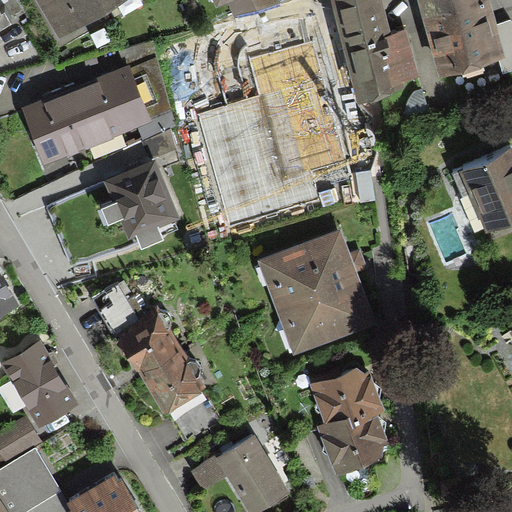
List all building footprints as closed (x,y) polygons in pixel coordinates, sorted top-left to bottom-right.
[(40,0),(59,32),(115,0),(40,0)] [(279,0),(234,0),(228,3),(230,7),(235,18),(281,4),(279,0)] [(335,0),(362,102),(405,91),(403,82),(419,78),(406,29),(391,33),(381,0),(335,0)] [(488,0),(417,0),(440,77),(505,58),(488,0)] [(260,95),(197,114),(230,226),(320,199),(311,170),(347,159),(311,41),(250,59),(260,95)] [(126,54),(16,97),(38,155),(149,112),(126,54)] [(511,155),(506,141),(456,162),(483,227),(511,214),(511,155)] [(144,148),(97,166),(120,227),(168,209),(144,148)] [(334,219),(252,251),(287,343),(370,311),(334,219)] [(0,312),(21,300),(0,266),(0,312)] [(153,305),(114,327),(155,400),(195,377),(153,305)] [(38,340),(0,360),(0,362),(28,416),(67,396),(38,340)] [(357,368),(310,384),(325,424),(350,418),(353,425),(378,415),(385,412),(370,372),(365,374),(357,368)] [(390,444),(378,415),(353,425),(350,418),(325,424),(317,426),(338,477),(384,460),(384,446),(390,444)] [(17,417),(0,427),(0,456),(30,438),(17,417)] [(246,421),(208,443),(246,507),(284,484),(246,421)] [(142,511),(112,462),(59,494),(69,511),(142,511)]
